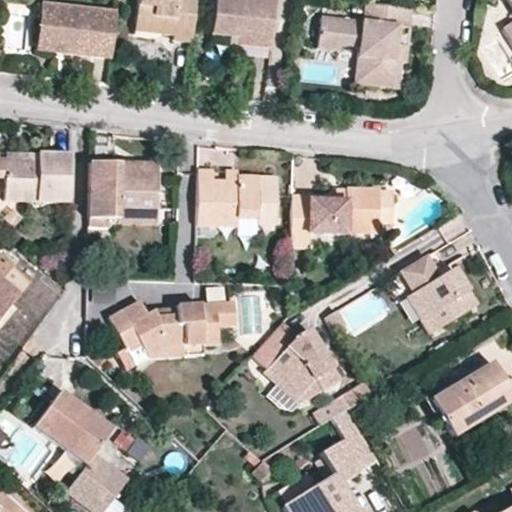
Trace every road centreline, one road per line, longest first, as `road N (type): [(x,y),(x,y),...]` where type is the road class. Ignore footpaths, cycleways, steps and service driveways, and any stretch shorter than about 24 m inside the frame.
road 1 (residential): [(78,107),(451,147)]
road 2 (residential): [(78,107),(74,296),(62,332)]
road 3 (residential): [(451,147),(455,0)]
road 4 (residential): [(451,147),(511,258)]
